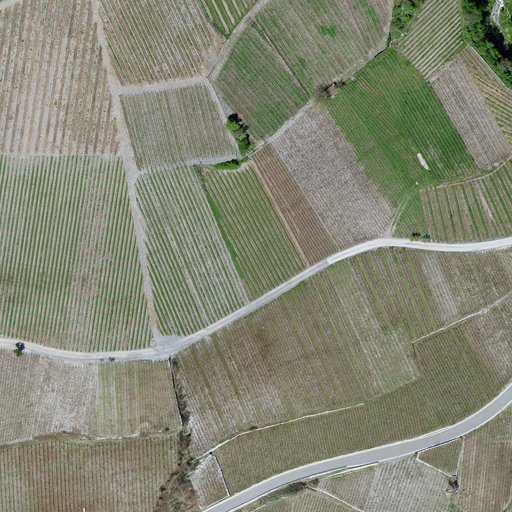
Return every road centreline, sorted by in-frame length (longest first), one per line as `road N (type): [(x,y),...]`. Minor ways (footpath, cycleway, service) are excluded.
road 1 (track): [(0,342),(87,360),(167,353),(374,246),(467,250),(511,243)]
road 2 (tertiary): [(214,511),(302,472),(435,439),(511,392)]
